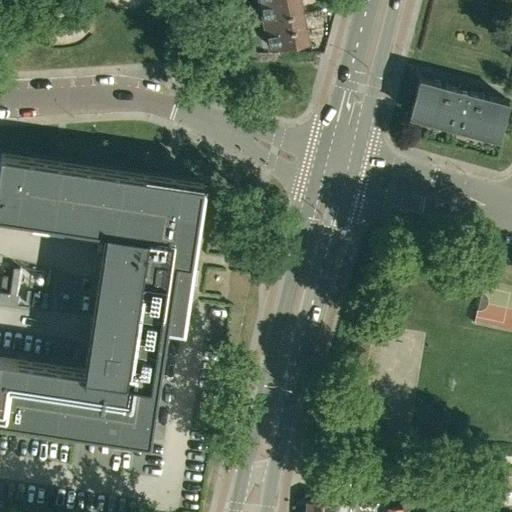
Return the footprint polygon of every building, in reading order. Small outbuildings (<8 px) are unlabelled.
[(260,0),(271,50),(279,50),(277,41),(308,35),(300,0),(260,0)] [(420,76),(410,112),(454,124),(465,86),(459,84),(459,86),(420,76)] [(465,86),(454,124),(499,136),(508,100),(469,89),(470,87),(465,86)] [(21,153),(1,149),(0,154),(0,210),(106,227),(85,366),(0,353),(0,414),(8,416),(7,422),(17,423),(18,418),(122,433),(121,439),(131,440),(132,435),(149,437),(171,294),(177,295),(184,296),(187,281),(195,283),(197,267),(189,266),(190,259),(191,259),(194,237),(203,181),(185,178),(186,172),(180,171),(176,171),(175,176),(163,174),(31,154),(32,149),(22,147),(21,153)] [(349,511),(351,503),(307,500),(306,511),(349,511)]
